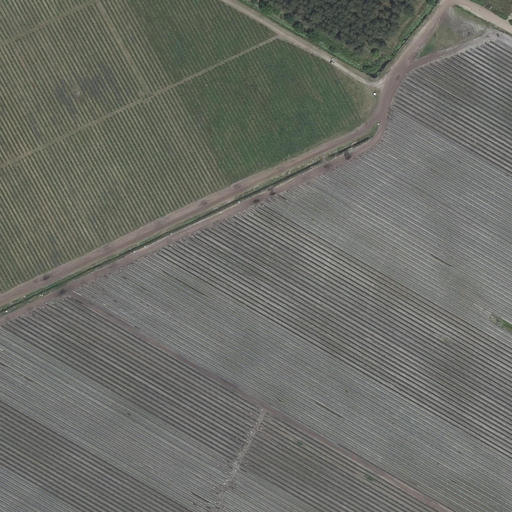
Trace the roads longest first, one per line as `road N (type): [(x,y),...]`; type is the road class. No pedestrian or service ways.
road 1 (track): [(0,299),(362,133),(387,79),(446,0)]
road 2 (track): [(383,91),(229,0)]
